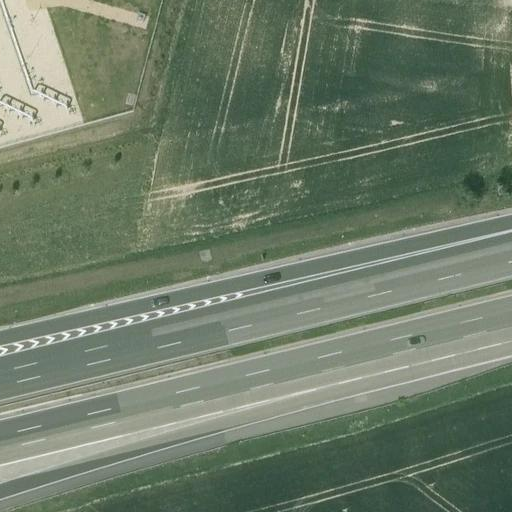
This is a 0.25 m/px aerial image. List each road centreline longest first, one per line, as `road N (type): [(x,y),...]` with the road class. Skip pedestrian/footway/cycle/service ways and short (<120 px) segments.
road 1 (motorway): [(511,253),(0,378)]
road 2 (motorway): [(511,235),(372,255),(0,337)]
road 3 (motorway): [(208,394),(511,320)]
road 4 (motorway): [(0,484),(208,394)]
road 5 (motorway): [(0,443),(208,394)]
